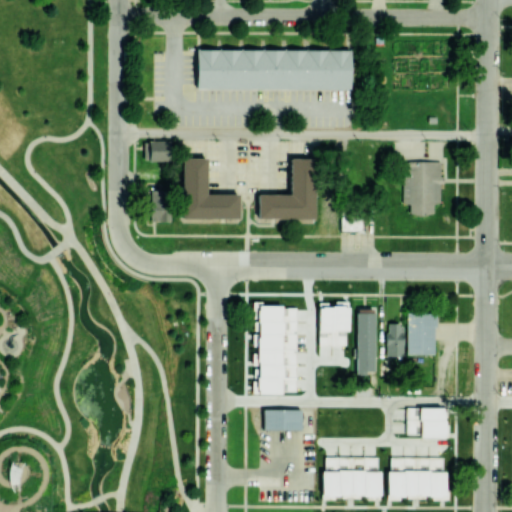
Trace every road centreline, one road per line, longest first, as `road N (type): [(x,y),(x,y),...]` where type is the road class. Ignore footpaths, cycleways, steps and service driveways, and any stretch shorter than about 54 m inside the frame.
road 1 (residential): [(486,511),(488,0)]
road 2 (residential): [(121,16),(488,18)]
road 3 (residential): [(218,268),(511,269)]
road 4 (residential): [(127,257),(117,230),(121,0)]
road 5 (residential): [(217,511),(218,268)]
